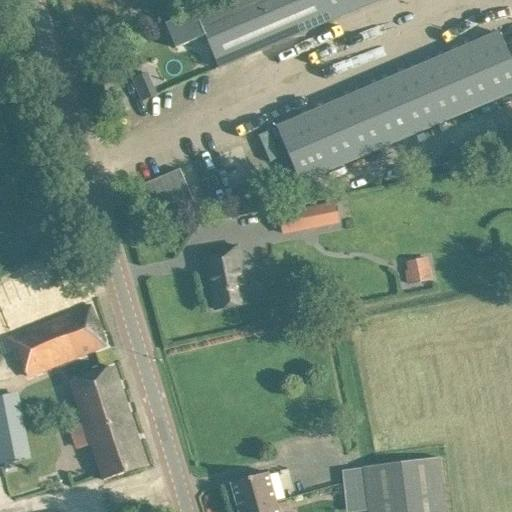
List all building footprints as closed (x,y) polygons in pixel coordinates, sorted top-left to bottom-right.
[(322,0),(226,0),(223,2),(247,57),(332,21),(322,0)] [(247,57),(223,2),(196,13),(196,12),(165,25),(175,49),(204,37),(218,69),(247,57)] [(308,115),(295,120),(276,128),(300,184),(331,170),(308,115)] [(180,169),(136,187),(151,222),(194,204),(180,169)] [(308,207),(277,214),(282,234),(312,228),(308,207)] [(238,246),(223,249),(203,253),(214,310),(243,304),(240,286),(245,285),(238,246)] [(404,270),(406,284),(432,278),(428,256),(405,261),(407,269),(404,270)] [(92,309),(12,341),(27,379),(107,346),(92,309)] [(103,481),(146,466),(113,368),(70,382),(103,481)] [(0,397),(0,460),(0,462),(30,457),(17,394),(0,397)] [(364,468),(365,474),(370,511),(447,511),(439,457),(364,468)] [(230,484),(238,511),(278,511),(267,473),(230,484)]
